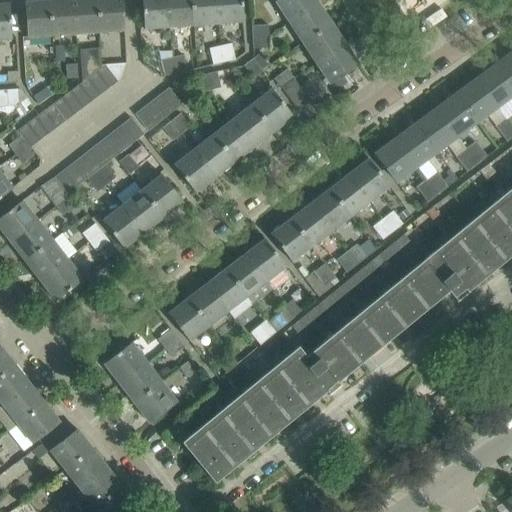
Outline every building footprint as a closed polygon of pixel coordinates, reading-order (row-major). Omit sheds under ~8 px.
[(73,0),(48,2),(51,35),(75,33),(73,0)] [(97,0),(75,0),(73,0),(75,33),(99,31),(97,0)] [(121,0),(97,0),(99,31),(124,30),(121,0)] [(141,0),(143,15),(143,27),(168,25),(166,0),(141,0)] [(191,0),(166,0),(168,25),(193,24),(191,0)] [(215,0),(191,0),(193,24),(218,22),(215,0)] [(240,0),(215,0),(218,22),(242,20),(240,0)] [(314,0),(277,0),(275,2),(289,22),(317,4),(314,0)] [(48,2),(24,4),(27,37),(51,35),(48,2)] [(317,4),(289,22),(302,43),(330,24),(317,4)] [(8,5),(0,5),(0,38),(11,38),(8,5)] [(330,24),(302,43),(316,63),(344,45),(330,24)] [(267,25),(251,26),(252,37),(268,36),(267,25)] [(268,47),(268,36),(252,37),(252,48),(268,47)] [(233,50),(231,43),(220,46),(224,62),(235,60),(233,50)] [(344,45),(316,63),(330,84),(358,66),(344,45)] [(220,46),(209,48),(212,65),(224,62),(220,46)] [(87,78),(96,72),(101,68),(100,57),(100,48),(79,49),(82,82),(87,78)] [(511,53),(497,65),(511,85),(511,53)] [(253,58),(252,59),(262,72),(265,69),(269,66),(259,54),(253,59),(253,58)] [(182,55),(171,58),(175,73),(186,71),(182,55)] [(171,58),(161,60),(164,76),(175,73),(171,58)] [(252,59),(243,66),(252,79),(262,72),(252,59)] [(76,64),(65,65),(66,79),(77,78),(76,64)] [(125,64),(104,66),(116,82),(117,81),(119,79),(124,69),(125,64)] [(511,85),(497,65),(476,80),(496,107),(511,95),(511,85)] [(104,66),(101,68),(96,72),(108,89),(116,82),(104,66)] [(280,88),(293,79),(286,69),(273,79),(273,80),(280,88)] [(17,72),(7,72),(7,82),(17,82),(17,72)] [(96,72),(87,78),(99,95),(108,89),(96,72)] [(216,72),(205,75),(208,90),(219,88),(216,72)] [(198,76),(194,77),(197,93),(208,90),(205,75),(198,76)] [(87,78),(82,82),(78,85),(90,101),(99,95),(87,78)] [(293,79),(280,88),(297,111),(310,101),(293,79)] [(496,107),(476,80),(456,95),(476,122),(496,107)] [(78,85),(70,91),(82,108),(90,101),(78,85)] [(17,89),(6,90),(7,106),(18,105),(17,89)] [(46,89),(33,98),(38,106),(51,96),(46,89)] [(160,95),(172,111),(181,104),(168,89),(160,95)] [(271,90),(252,105),(272,131),(292,116),(271,90)] [(70,91),(61,98),(73,114),(82,108),(70,91)] [(164,118),(172,111),(160,95),(151,102),(164,118)] [(456,95),(436,110),(456,137),(476,122),(456,95)] [(65,121),(73,114),(61,98),(53,104),(65,121)] [(151,102),(143,108),(155,124),(164,118),(151,102)] [(56,127),(65,121),(53,104),(44,111),(56,127)] [(252,105),(232,120),(253,146),(272,131),(252,105)] [(143,108),(135,115),(147,131),(155,124),(143,108)] [(436,110),(416,125),(436,152),(456,137),(436,110)] [(48,134),(56,127),(44,111),(35,117),(48,134)] [(179,114),(170,121),(181,134),(189,127),(179,114)] [(35,117),(27,123),(39,140),(48,134),(35,117)] [(131,118),(122,125),(134,141),(143,134),(131,118)] [(495,127),(506,142),(511,137),(511,129),(504,119),(495,127)] [(232,120),(213,135),(233,161),(253,146),(232,120)] [(170,121),(162,129),(172,141),(181,134),(170,121)] [(30,147),(39,140),(27,123),(18,130),(30,147)] [(122,125),(113,132),(126,148),(134,141),(122,125)] [(416,125),(395,140),(415,167),(436,152),(416,125)] [(117,154),(126,148),(113,132),(105,138),(117,154)] [(213,135),(193,150),(214,177),(233,161),(213,135)] [(8,146),(15,155),(28,145),(20,136),(8,146)] [(109,161),(117,154),(105,138),(96,145),(109,161)] [(395,140),(375,155),(395,182),(415,167),(395,140)] [(475,142),(466,149),(477,164),(487,157),(475,142)] [(34,154),(28,145),(15,155),(22,164),(34,154)] [(104,164),(109,161),(96,145),(88,151),(100,167),(104,164)] [(477,164),(466,149),(455,157),(466,172),(477,164)] [(174,165),(182,176),(194,192),(214,177),(193,150),(174,165)] [(95,171),(100,167),(88,151),(79,158),(92,174),(95,171)] [(127,154),(118,162),(128,175),(138,167),(127,154)] [(86,179),(92,174),(79,158),(71,165),(83,181),(86,179)] [(369,159),(349,175),(369,201),(389,186),(369,159)] [(106,185),(114,178),(104,164),(100,167),(95,171),(106,185)] [(71,165),(62,171),(75,188),(83,181),(71,165)] [(62,171),(53,178),(66,195),(75,188),(62,171)] [(106,185),(95,171),(92,174),(86,179),(97,192),(106,185)] [(436,171),(426,179),(438,195),(448,187),(436,171)] [(0,174),(0,197),(11,189),(0,174)] [(161,175),(141,191),(162,217),(182,202),(161,175)] [(349,175),(329,190),(349,216),(369,201),(349,175)] [(53,178),(39,187),(55,207),(68,197),(66,195),(53,178)] [(426,179),(415,187),(427,203),(438,195),(426,179)] [(407,185),(401,189),(405,195),(412,190),(407,185)] [(329,190),(310,205),(330,231),(349,216),(329,190)] [(141,191),(122,206),(143,232),(162,217),(141,191)] [(435,251),(423,260),(427,265),(448,291),(454,298),(464,289),(466,291),(468,289),(511,253),(511,194),(439,255),(435,251)] [(68,197),(55,207),(62,216),(74,206),(68,197)] [(21,201),(0,217),(0,227),(11,242),(37,222),(21,201)] [(310,205),(290,220),(310,246),(330,231),(310,205)] [(102,221),(110,232),(123,248),(143,232),(122,206),(102,221)] [(432,207),(425,212),(432,220),(438,215),(432,207)] [(405,209),(398,214),(402,220),(410,214),(405,209)] [(392,212),(382,219),(392,232),(403,224),(402,224),(392,211),(392,212)] [(392,232),(382,219),(372,227),(382,240),(392,232)] [(290,220),(271,235),(291,261),(310,246),(290,220)] [(37,222),(11,242),(26,261),(52,241),(37,222)] [(94,223),(82,233),(89,243),(102,233),(94,223)] [(108,241),(102,233),(89,243),(96,251),(108,241)] [(296,332),(409,241),(405,235),(292,326),(296,332)] [(264,240),(246,254),(267,280),(285,266),(264,240)] [(52,241),(26,261),(41,281),(67,260),(52,241)] [(356,244),(346,252),(356,265),(366,257),(356,244)] [(411,246),(403,252),(412,263),(420,257),(411,246)] [(356,265),(346,252),(335,260),(346,273),(356,265)] [(246,254),(227,269),(254,304),(272,289),(265,281),(267,280),(246,254)] [(67,260),(41,281),(55,300),(82,280),(67,260)] [(302,266),(297,269),(318,297),(327,289),(338,281),(324,264),(309,275),(302,266)] [(298,354),(185,446),(214,482),(448,291),(427,265),(316,355),(313,351),(302,360),(298,354)] [(398,276),(389,265),(381,271),(390,282),(398,276)] [(227,269),(208,283),(228,309),(246,296),(252,305),(254,304),(227,269)] [(208,283),(188,299),(209,325),(228,309),(208,283)] [(375,294),(366,283),(358,289),(367,300),(375,294)] [(188,299),(168,314),(189,340),(209,325),(188,299)] [(302,311),(292,299),(284,306),(285,307),(294,318),(302,311)] [(353,310),(345,300),(337,307),(345,317),(353,310)] [(285,307),(267,321),(276,332),(294,318),(285,307)] [(331,330),(322,319),(313,326),(322,337),(331,330)] [(266,323),(264,321),(250,333),(260,345),(276,332),(267,321),(266,323)] [(157,339),(165,349),(177,339),(170,330),(157,339)] [(177,339),(165,349),(171,357),(184,347),(177,339)] [(104,363),(119,383),(146,363),(130,343),(104,363)] [(0,347),(0,375),(14,365),(0,347)] [(236,364),(230,356),(220,365),(227,372),(236,364)] [(178,368),(186,378),(199,368),(192,358),(178,368)] [(146,363),(119,383),(134,403),(161,383),(146,363)] [(14,365),(0,375),(0,400),(3,405),(29,384),(14,365)] [(161,383),(134,403),(150,423),(176,402),(161,383)] [(29,384),(3,405),(0,407),(0,420),(9,432),(19,425),(18,424),(44,404),(29,384)] [(44,404),(18,424),(19,425),(33,443),(59,423),(44,404)] [(76,429),(60,442),(50,450),(65,469),(91,449),(76,429)] [(91,449),(65,469),(80,488),(106,468),(91,449)] [(80,488),(95,507),(121,487),(106,468),(80,488)] [(121,487),(95,507),(98,511),(128,511),(136,506),(121,487)]
